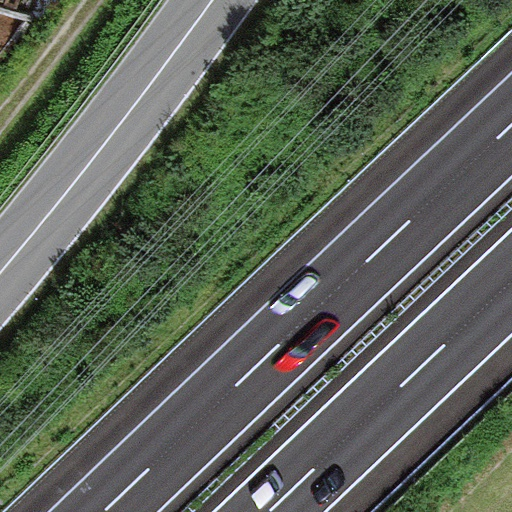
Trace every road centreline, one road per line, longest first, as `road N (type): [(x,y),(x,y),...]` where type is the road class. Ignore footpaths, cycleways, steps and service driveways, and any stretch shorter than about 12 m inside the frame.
road 1 (motorway): [(511,125),(104,511)]
road 2 (primary): [(212,0),(0,273)]
road 3 (motorway): [(269,511),(511,281)]
road 4 (track): [(0,120),(93,0)]
